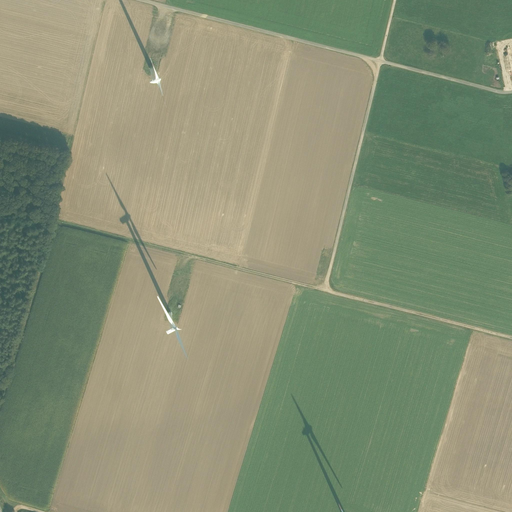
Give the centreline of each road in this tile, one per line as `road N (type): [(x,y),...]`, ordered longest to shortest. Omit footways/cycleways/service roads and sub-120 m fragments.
road 1 (track): [(394,0),(325,290),(511,338)]
road 2 (unclassified): [(511,91),(136,0)]
road 3 (track): [(325,290),(0,208)]
